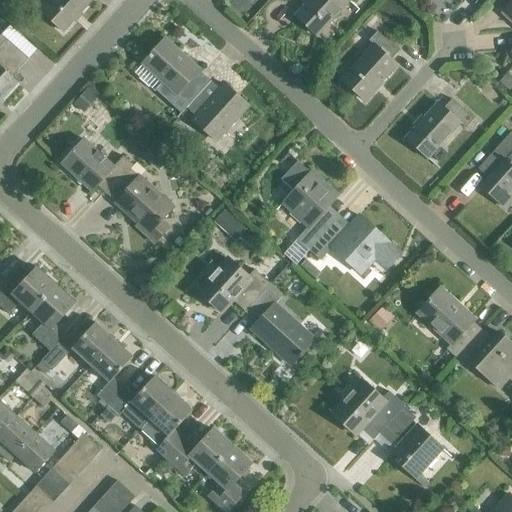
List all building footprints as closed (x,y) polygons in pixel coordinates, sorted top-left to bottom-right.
[(54,0),(43,13),(65,33),(94,0),(54,0)] [(310,0),(295,17),(317,38),(350,3),(352,0),(310,0)] [(511,3),(503,13),(511,21),(511,3)] [(391,60),(399,51),(378,32),(370,41),(374,45),(342,80),(364,101),(397,65),(391,60)] [(187,108),(211,81),(199,70),(165,39),(143,64),(135,73),(155,91),(156,90),(182,113),(187,108)] [(0,105),(18,85),(13,80),(30,62),(8,41),(0,49),(0,105)] [(211,81),(187,108),(195,116),(192,119),(216,141),(248,106),(224,84),(219,89),(211,81)] [(439,104),(431,113),(425,119),(423,117),(415,126),(417,128),(407,140),(428,159),(460,124),(466,129),(474,120),(453,100),(445,108),(439,104)] [(511,134),(483,164),(494,174),(482,188),(506,209),(511,202),(511,134)] [(106,196),(109,194),(130,171),(134,165),(124,157),(114,167),(85,140),(62,165),(93,192),(97,188),(106,196)] [(143,156),(159,171),(171,159),(155,144),(143,156)] [(298,162),(281,180),(294,192),(283,204),(292,212),(289,215),(300,225),(303,222),(309,227),(297,240),(298,241),(309,250),(336,222),(324,212),(338,197),(311,173),(311,174),(298,162)] [(130,171),(109,194),(118,202),(117,204),(130,216),(133,213),(141,220),(136,226),(155,244),(170,229),(162,222),(174,208),(140,178),(139,179),(130,171)] [(478,173),(465,190),(473,196),(486,179),(478,173)] [(219,223),(246,239),(254,225),(227,209),(219,223)] [(336,222),(309,250),(320,261),(333,247),(361,274),(374,260),(387,272),(402,256),(360,217),(346,232),(336,222)] [(237,299),(249,309),(268,288),(269,289),(271,286),(258,274),(252,281),(229,260),(199,293),(222,314),(237,299)] [(20,303),(31,313),(56,285),(37,268),(17,290),(7,280),(0,287),(0,306),(9,314),(20,303)] [(32,335),(50,352),(66,334),(56,324),(75,303),(56,285),(31,313),(42,323),(32,335)] [(268,288),(249,309),(245,313),(258,325),(253,330),(292,366),(315,341),(276,305),(281,300),(269,289),(268,288)] [(447,350),(455,358),(480,330),(473,323),(474,322),(440,291),(419,314),(451,345),(447,350)] [(394,318),(383,307),(369,321),(380,332),(394,318)] [(71,349),(90,366),(115,339),(96,322),(76,343),(66,334),(50,352),(36,367),(45,376),(50,370),(51,371),(71,349)] [(480,330),(455,358),(467,369),(471,364),(496,388),(511,371),(511,345),(499,334),(493,342),(480,330)] [(97,395),(108,405),(125,386),(114,377),(134,356),(115,339),(90,366),(108,383),(97,395)] [(354,350),(367,358),(374,346),(362,339),(354,350)] [(40,380),(27,369),(16,383),(28,394),(40,380)] [(122,413),(140,430),(174,393),(155,376),(136,396),(125,386),(108,405),(120,416),(122,413)] [(382,431),(389,423),(404,408),(405,406),(392,394),(386,401),(363,382),(333,414),(357,436),(371,421),(382,431)] [(34,399),(45,408),(51,401),(40,392),(34,399)] [(167,459),(168,458),(185,440),(174,430),(193,410),(174,393),(140,430),(159,447),(156,449),(167,459)] [(0,436),(18,418),(0,401),(0,436)] [(404,408),(389,423),(406,439),(394,452),(404,461),(400,466),(414,479),(442,449),(413,422),(416,418),(404,408)] [(78,426),(67,416),(61,423),(72,433),(78,426)] [(0,454),(9,463),(16,456),(35,434),(18,418),(0,436),(0,454)] [(197,462),(209,473),(233,447),(214,429),(195,450),(185,440),(168,458),(186,475),(197,462)] [(35,434),(16,456),(34,473),(54,452),(35,434)] [(84,435),(76,444),(93,460),(101,451),(84,435)] [(76,444),(67,453),(85,469),(93,460),(76,444)] [(233,447),(209,473),(219,483),(208,495),(226,511),(227,511),(244,494),(233,485),(252,464),(233,447)] [(67,453),(59,462),(76,478),(85,469),(67,453)] [(59,462),(51,470),(69,486),(76,478),(59,462)] [(51,470),(43,479),(61,494),(69,486),(51,470)] [(43,479),(35,488),(53,503),(61,494),(43,479)] [(117,482),(110,490),(127,506),(135,498),(117,482)] [(35,488),(27,496),(44,511),(53,503),(35,488)] [(110,490),(102,499),(115,511),(122,511),(127,506),(110,490)] [(511,511),(511,496),(509,494),(493,511),(511,511)] [(44,511),(27,496),(19,505),(26,511),(44,511)] [(115,511),(102,499),(93,508),(97,511),(115,511)]
